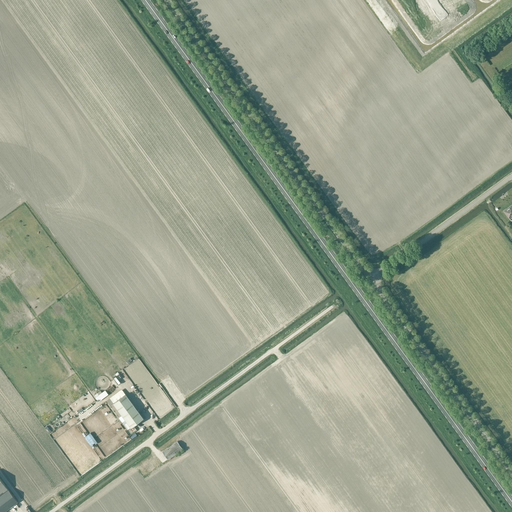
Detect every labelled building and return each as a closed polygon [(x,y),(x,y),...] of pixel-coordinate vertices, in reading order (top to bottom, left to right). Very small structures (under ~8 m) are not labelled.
[(511,205),(503,211),(509,218),(511,215),(511,205)] [(97,394),(98,395),(99,395),(102,398),(109,392),(106,387),(97,394)] [(125,394),(113,403),(131,427),(143,418),(125,394)] [(75,414),(67,419),(70,423),(78,418),(75,414)] [(86,435),(89,441),(89,440),(92,446),(96,444),(94,441),(98,440),(93,431),(86,435)] [(168,460),(183,449),(177,441),(162,452),(168,460)] [(0,478),(0,511),(3,511),(17,502),(0,478)]
